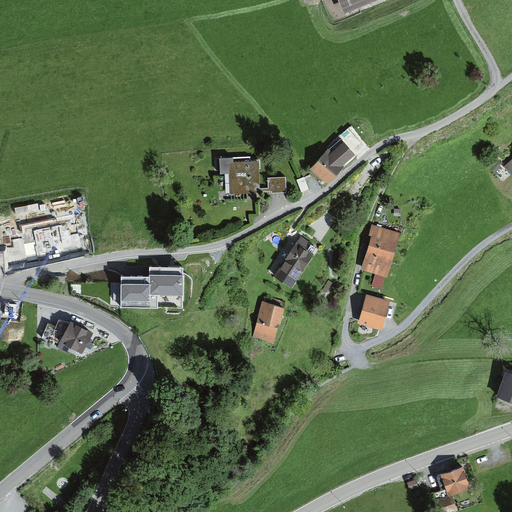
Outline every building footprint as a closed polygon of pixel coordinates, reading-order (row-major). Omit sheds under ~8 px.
[(338,0),(345,15),(380,0),(338,0)] [(355,153),(346,143),(330,157),(343,168),(355,153)] [(327,155),(313,171),(329,185),(343,168),(330,157),(327,155)] [(233,158),(220,159),(221,175),(230,174),(231,194),(260,192),(260,189),(259,162),(233,163),(233,158)] [(304,177),(297,180),(302,192),(309,189),(304,177)] [(285,178),(268,178),(268,189),(260,189),(260,192),(272,192),(272,194),(286,193),(285,178)] [(23,229),(28,257),(79,247),(74,219),(23,229)] [(401,234),(372,225),(369,235),(372,236),(369,246),(395,254),(401,234)] [(301,237),(275,277),(292,289),(315,255),(307,250),(311,244),(301,237)] [(395,254),(369,246),(361,270),(376,275),(385,278),(387,278),(395,254)] [(3,270),(6,277),(20,271),(16,264),(3,270)] [(151,279),(122,279),(121,308),(158,308),(158,306),(182,307),(182,270),(151,269),(151,279)] [(385,278),(376,275),(372,287),(381,290),(385,278)] [(52,277),(51,284),(66,285),(66,278),(52,277)] [(328,280),(323,290),(327,292),(333,282),(328,280)] [(390,302),(367,295),(359,324),(382,330),(390,302)] [(285,309),(262,301),(253,336),(273,344),(285,309)] [(82,354),(93,333),(71,322),(70,324),(59,321),(56,327),(50,341),(59,343),(57,348),(67,352),(69,348),(82,354)] [(50,341),(56,327),(48,324),(42,339),(50,341)] [(511,375),(506,373),(496,397),(511,403),(511,375)] [(463,467),(436,476),(439,487),(445,485),(449,497),(471,490),(463,467)] [(416,481),(408,484),(410,491),(418,488),(416,481)] [(453,497),(439,501),(441,508),(455,504),(453,497)]
